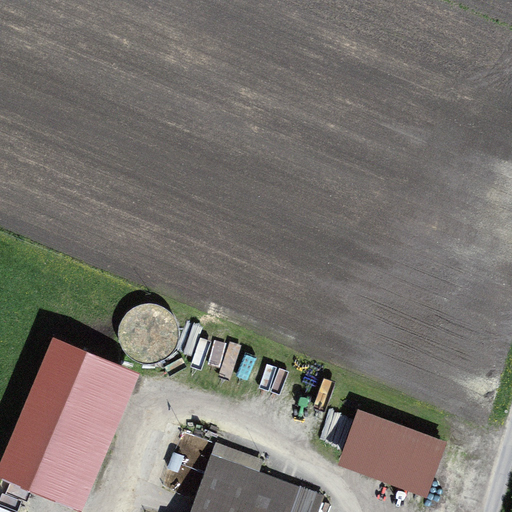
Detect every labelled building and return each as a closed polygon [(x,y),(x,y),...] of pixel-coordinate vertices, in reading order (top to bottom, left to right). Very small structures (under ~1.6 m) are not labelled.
[(153,363),(164,359),(174,351),(179,339),(179,327),(174,316),(165,307),(155,303),(144,303),(134,306),(126,313),(120,323),(119,335),(122,347),(130,356),(141,362),(153,363)] [(0,470),(0,483),(75,511),(86,511),(139,375),(50,341),(0,470)] [(371,378),(478,415),(489,385),(382,347),(371,378)] [(260,379),(263,354),(242,352),(239,377),(260,379)] [(437,442),(362,415),(348,456),(423,483),(437,442)] [(189,511),(316,511),(320,503),(208,462),(189,511)]
